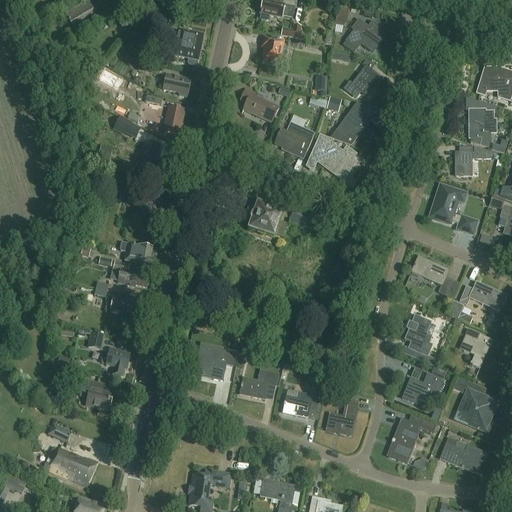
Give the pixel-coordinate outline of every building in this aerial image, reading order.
[(82,5),(80,1),(62,12),(72,28),(95,15),(88,2),(82,5)] [(285,5),(272,3),(271,5),(263,4),(261,15),(262,15),(261,19),(262,21),(267,22),(269,21),(270,17),(282,19),(283,17),(293,19),(295,8),(285,6),(285,5)] [(368,29),(358,21),(352,30),(354,32),(346,43),(347,43),(344,46),(354,54),(361,45),(371,52),(385,33),(384,33),(385,27),(371,24),(368,29)] [(301,28),(294,27),(293,32),(282,29),(281,37),(301,41),(302,34),(300,33),(301,28)] [(187,33),(165,29),(163,36),(177,39),(174,56),(182,58),(182,59),(189,60),(188,64),(189,66),(195,67),(197,66),(198,62),(204,36),(187,33)] [(284,43),(265,38),(263,45),(265,45),(265,47),(266,47),(263,60),(279,64),(284,43)] [(337,63),(352,64),(352,57),(338,56),(337,63)] [(375,67),(367,61),(363,66),(366,69),(353,86),(365,96),(376,82),(371,78),(374,74),(371,72),(375,67)] [(161,66),(146,63),(144,73),(159,76),(161,66)] [(105,66),(99,77),(118,88),(124,76),(105,66)] [(511,93),(511,74),(498,70),(485,70),(477,95),(484,97),(486,92),(496,92),(497,99),(509,103),(511,93)] [(191,81),(167,76),(164,91),(179,94),(179,96),(180,97),(186,99),(188,98),(188,96),(191,81)] [(328,79),(318,78),(316,93),(321,93),(321,98),(327,99),(328,95),(326,94),(328,79)] [(245,90),(240,101),(246,104),(243,111),(272,124),(279,109),(262,101),(263,99),(245,90)] [(162,101),(143,96),(141,102),(161,107),(162,101)] [(333,97),(329,110),(340,114),(344,101),(333,97)] [(337,131),(348,139),(351,135),(356,139),(367,125),(365,123),(375,110),(357,105),(338,131),(337,130),(337,131)] [(184,112),(169,109),(163,135),(179,138),(184,112)] [(486,113),(486,112),(469,112),(470,135),(477,135),(477,147),(491,146),(491,134),(491,124),(494,124),(494,112),(486,113)] [(141,130),(120,118),(114,130),(135,141),(141,130)] [(303,130),(290,125),(286,133),(281,130),(275,145),(299,156),(302,148),(308,150),(314,137),(302,132),(303,130)] [(332,171),(331,172),(343,182),(357,163),(353,160),(356,156),(347,149),(343,154),(334,146),(317,140),(311,157),(329,171),(330,170),(332,171)] [(160,146),(145,143),(141,162),(149,163),(147,175),(160,178),(160,176),(168,177),(169,172),(172,171),(170,169),(171,163),(163,161),(163,159),(157,157),(160,146)] [(112,149),(100,147),(98,158),(110,161),(112,149)] [(508,156),(508,149),(494,147),(493,155),(508,156)] [(474,149),(459,149),(459,154),(458,154),(458,160),(456,159),(456,177),(471,177),(472,155),(474,155),(474,149)] [(477,223),(454,216),(458,203),(463,205),(467,195),(440,187),(429,219),(450,226),(451,223),(459,226),(457,231),(473,237),(477,223)] [(511,189),(502,189),(499,198),(511,201),(511,189)] [(506,202),(492,198),(489,207),(502,212),(506,202)] [(293,212),(272,204),(270,209),(259,205),(256,214),(254,213),(252,214),(251,218),(251,220),(253,221),(250,230),(274,239),(277,230),(287,233),(290,224),(308,230),(312,218),(317,220),(320,212),(308,207),(305,215),(294,211),(293,212)] [(511,210),(505,208),(502,218),(502,219),(499,227),(507,229),(505,235),(511,237),(511,210)] [(128,246),(123,245),(121,246),(120,251),(121,253),(126,254),(125,262),(133,264),(151,268),(153,260),(150,260),(152,249),(139,247),(128,245),(128,246)] [(124,264),(100,259),(99,266),(122,271),(124,264)] [(430,264),(418,259),(412,273),(442,286),(439,293),(446,295),(452,280),(446,278),(449,271),(431,262),(430,264)] [(149,277),(121,271),(118,284),(136,288),(136,287),(146,289),(149,277)] [(417,288),(419,282),(413,279),(410,285),(417,288)] [(496,291),(477,283),(473,290),(467,287),(461,302),(467,305),(470,299),(500,312),(507,298),(495,293),(496,291)] [(96,290),(107,292),(109,286),(97,284),(96,290)] [(106,299),(107,292),(96,290),(94,297),(106,299)] [(142,306),(113,299),(111,311),(126,314),(125,317),(125,318),(127,319),(128,320),(130,319),(131,318),(131,316),(140,318),(140,316),(141,316),(142,312),(141,310),(142,306)] [(463,309),(453,304),(447,316),(468,327),(472,320),(460,314),(463,309)] [(431,324),(415,317),(415,318),(417,319),(412,330),(410,329),(406,341),(411,343),(406,357),(433,367),(435,361),(428,358),(432,346),(429,345),(431,338),(426,335),(431,324)] [(74,331),(64,330),(63,338),(73,339),(74,331)] [(90,337),(88,349),(102,352),(105,337),(91,334),(91,333),(79,330),(78,337),(85,339),(86,335),(90,337)] [(494,341),(468,331),(460,350),(475,356),(471,366),(480,369),(489,347),(491,348),(494,341)] [(117,352),(110,350),(108,358),(103,357),(102,358),(101,364),(102,365),(106,366),(106,367),(113,369),(112,376),(123,378),(124,371),(127,372),(130,357),(117,354),(117,352)] [(236,355),(223,353),(222,360),(213,358),(213,362),(198,359),(195,375),(214,379),(214,381),(223,383),(226,366),(234,368),(236,355)] [(59,357),(57,368),(68,371),(71,359),(59,357)] [(81,365),(73,363),(71,371),(80,373),(81,365)] [(280,377),(267,374),(265,384),(245,380),(241,396),(253,398),(253,399),(266,402),(269,386),(277,388),(280,377)] [(445,382),(428,375),(424,386),(411,381),(403,400),(411,404),(415,396),(435,404),(445,382)] [(457,380),(453,390),(463,394),(467,384),(457,380)] [(98,386),(83,383),(81,395),(89,396),(87,408),(108,412),(111,395),(96,392),(98,386)] [(321,395),(310,393),(309,396),(301,395),(300,401),(287,398),(286,405),(285,405),(284,406),(285,407),(284,414),(296,417),(309,420),(312,406),(319,407),(321,395)] [(474,428),(488,434),(491,427),(489,426),(494,414),(491,413),(495,402),(477,395),(468,417),(477,421),(474,428)] [(357,410),(346,408),(344,419),(330,416),(327,432),(339,434),(339,436),(352,438),(357,410)] [(438,428),(411,417),(409,423),(401,420),(393,442),(392,444),(394,445),(388,459),(407,466),(421,429),(435,435),(438,428)] [(72,434),(53,425),(48,436),(67,445),(72,434)] [(488,456),(449,440),(440,462),(463,471),(464,469),(478,474),(482,463),(485,464),(488,456)] [(87,461),(60,449),(53,462),(49,471),(87,487),(98,464),(88,459),(87,461)] [(231,476),(206,473),(205,478),(194,476),(190,507),(201,509),(200,511),(211,511),(213,504),(207,504),(210,485),(215,486),(215,488),(229,490),(231,476)] [(26,485),(5,475),(0,487),(0,509),(8,492),(14,495),(15,493),(21,496),(26,485)] [(295,487),(264,481),(261,498),(281,502),(279,511),(290,511),(292,506),(297,507),(299,495),(294,494),(295,487)] [(89,501),(79,498),(74,511),(104,511),(107,505),(89,500),(89,501)] [(327,501),(313,498),(309,511),(342,511),(343,508),(326,505),(327,501)]
